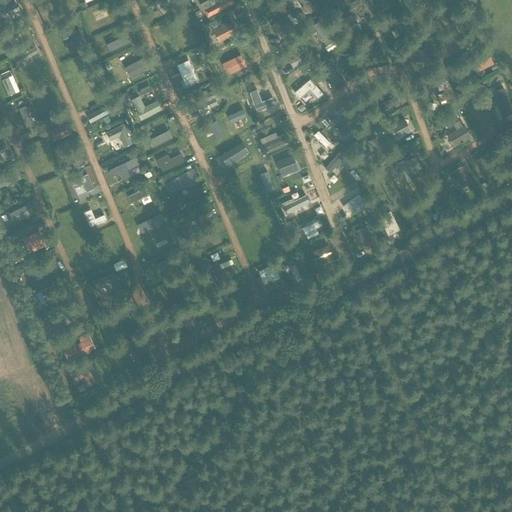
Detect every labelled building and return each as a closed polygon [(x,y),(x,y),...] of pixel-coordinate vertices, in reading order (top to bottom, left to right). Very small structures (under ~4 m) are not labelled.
[(206,0),(198,4),(205,18),(234,3),(231,0),(206,0)] [(309,0),(291,0),(290,1),(302,14),(313,4),(309,0)] [(351,13),(337,19),(346,38),(359,32),(351,13)] [(65,33),(72,49),(85,44),(78,28),(65,33)] [(33,45),(23,50),(21,47),(9,53),(15,64),(37,53),(33,45)] [(466,58),(472,72),(491,64),(485,50),(466,58)] [(174,65),(183,85),(196,80),(187,59),(174,65)] [(331,84),(338,80),(327,61),(320,65),(331,84)] [(0,74),(0,79),(7,96),(20,91),(12,70),(0,74)] [(293,91),(302,102),(313,94),(316,97),(320,94),(309,79),(293,91)] [(256,89),(248,91),(254,111),(273,105),(271,97),(259,101),(256,89)] [(474,102),(478,121),(491,118),(486,99),(474,102)] [(223,113),(229,132),(244,128),(237,108),(223,113)] [(384,127),(391,141),(415,130),(408,116),(384,127)] [(451,123),(454,128),(443,135),(451,148),(468,137),(457,119),(451,123)] [(47,130),(52,141),(71,132),(66,121),(47,130)] [(123,124),(102,131),(106,141),(126,133),(123,124)] [(317,129),(312,134),(324,148),(329,144),(317,129)] [(185,160),(180,152),(171,157),(168,152),(155,159),(162,172),(185,160)] [(298,168),(293,153),(272,162),(278,176),(298,168)] [(78,155),(65,160),(68,168),(81,162),(78,155)] [(134,156),(107,169),(111,177),(117,174),(120,180),(128,176),(125,170),(138,164),(134,156)] [(328,172),(339,162),(334,156),(323,167),(328,172)] [(398,177),(421,168),(416,156),(393,164),(398,177)] [(448,170),(456,189),(471,183),(463,164),(448,170)] [(164,181),(167,189),(196,176),(192,168),(164,181)] [(0,186),(19,180),(15,169),(0,174),(0,186)] [(87,172),(67,181),(70,188),(80,183),(84,191),(93,187),(87,172)] [(427,189),(434,204),(446,198),(439,184),(427,189)] [(126,194),(132,208),(151,200),(145,186),(126,194)] [(305,194),(279,206),(283,214),(309,202),(305,194)] [(11,226),(31,213),(24,201),(3,214),(11,226)] [(107,220),(104,213),(93,217),(89,208),(81,211),(88,227),(107,220)] [(306,239),(318,233),(316,228),(321,225),(318,219),(301,227),(306,239)] [(141,254),(164,244),(161,238),(138,248),(141,254)] [(292,272),(306,270),(304,257),(290,260),(292,272)] [(115,271),(126,267),(123,259),(112,263),(115,271)] [(257,268),(261,283),(278,278),(274,263),(257,268)] [(97,298),(121,291),(115,272),(91,279),(97,298)] [(65,358),(90,352),(86,334),(77,336),(79,343),(62,347),(65,358)] [(78,389),(95,382),(87,363),(71,370),(78,389)]
